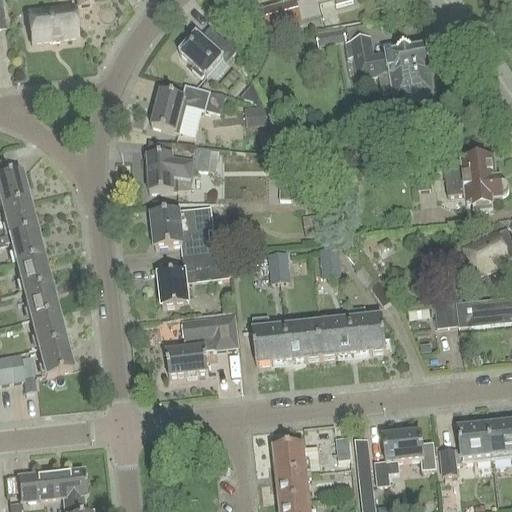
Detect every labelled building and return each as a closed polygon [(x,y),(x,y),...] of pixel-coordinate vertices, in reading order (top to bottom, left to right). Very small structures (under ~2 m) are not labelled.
[(92,10),(91,0),(74,0),(76,12),(92,10)] [(297,0),(299,6),(262,15),(269,41),(302,32),(302,29),(321,24),(318,10),(335,6),(336,10),(351,6),(349,0),(297,0)] [(77,43),(72,10),(27,16),(32,49),(77,43)] [(344,31),(316,36),(319,50),(347,46),(344,31)] [(206,82),(223,63),(226,66),(235,57),(210,34),(201,43),(197,39),(180,58),(206,82)] [(431,74),(427,51),(385,59),(385,60),(373,62),(370,45),(345,49),(348,64),(353,63),(358,86),(379,83),(382,98),(392,96),(394,109),(435,102),(430,74),(431,74)] [(161,97),(151,133),(177,140),(185,111),(220,121),(225,103),(185,91),(182,102),(161,97)] [(264,111),(247,113),(250,133),(267,131),(264,111)] [(170,161),(147,162),(149,198),(190,197),(193,175),(209,177),(211,155),(196,154),(196,152),(170,149),(170,161)] [(471,208),(472,214),(474,213),(475,216),(491,214),(491,211),(492,211),(492,206),(502,204),(502,203),(508,199),(509,196),(509,194),(509,192),(507,189),(500,186),(500,184),(496,184),(493,162),(461,166),(461,169),(445,171),(449,201),(464,199),(466,208),(471,208)] [(0,206),(1,212),(27,205),(19,176),(9,179),(5,164),(0,165),(0,206)] [(428,169),(415,171),(419,195),(431,194),(428,169)] [(0,242),(34,233),(27,205),(1,212),(9,240),(0,242)] [(210,260),(208,237),(213,237),(211,214),(151,220),(155,254),(181,251),(182,263),(210,260)] [(304,225),(307,246),(325,243),(321,222),(304,225)] [(16,268),(42,262),(34,233),(0,242),(0,253),(4,252),(4,249),(10,247),(16,268)] [(511,245),(507,235),(465,258),(478,283),(511,264),(511,245)] [(343,284),(340,255),(321,257),(324,286),(343,284)] [(355,258),(348,262),(358,277),(364,272),(355,258)] [(162,313),(188,310),(186,289),(229,285),(226,259),(210,260),(182,263),(184,278),(158,280),(162,313)] [(270,262),(272,290),(291,288),(289,261),(270,262)] [(23,297),(49,290),(42,262),(16,268),(23,297)] [(379,285),(369,292),(384,314),(394,306),(379,285)] [(30,325),(56,318),(49,290),(23,297),(30,325)] [(511,303),(462,309),(462,305),(434,308),(437,334),(458,332),(458,335),(511,328),(511,303)] [(408,317),(409,326),(429,323),(428,315),(408,317)] [(387,357),(383,323),(365,325),(364,316),(348,318),(349,326),(269,335),(268,326),(251,327),(252,337),(242,338),(244,357),(254,356),(255,371),(387,357)] [(38,354),(64,347),(56,318),(30,325),(38,354)] [(235,323),(182,329),(185,355),(166,358),(168,383),(208,378),(206,357),(239,354),(235,323)] [(64,347),(38,354),(45,383),(71,376),(64,347)] [(6,363),(10,388),(24,385),(23,385),(20,361),(6,363)] [(0,389),(10,388),(6,363),(0,364),(0,389)] [(32,383),(23,385),(24,385),(26,397),(36,396),(34,383),(32,383)] [(511,428),(488,431),(492,463),(511,460),(511,428)] [(455,466),(492,463),(488,431),(458,434),(460,455),(439,457),(442,482),(457,480),(455,466)] [(422,449),(421,438),(383,442),(385,467),(374,468),(377,493),(390,492),(388,480),(399,479),(398,468),(421,466),(422,476),(436,474),(433,448),(422,449)] [(347,443),(336,444),(338,467),(350,466),(347,443)] [(366,445),(353,446),(356,472),(369,471),(366,445)] [(273,454),(278,505),(279,511),(309,511),(303,451),(273,454)] [(359,499),(372,497),(369,471),(356,472),(359,499)] [(64,511),(82,511),(82,502),(85,502),(82,476),(16,482),(18,508),(63,504),(64,511)] [(360,511),(373,511),(372,497),(359,499),(360,511)]
